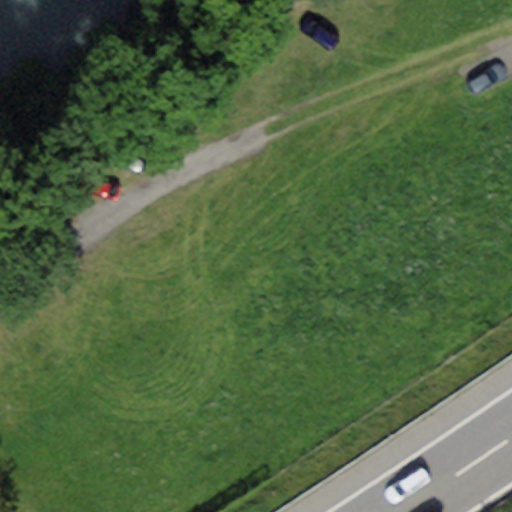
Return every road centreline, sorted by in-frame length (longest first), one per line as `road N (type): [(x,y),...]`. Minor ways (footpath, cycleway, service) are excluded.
road 1 (track): [(0,293),(222,153),(394,86),(468,81)]
road 2 (motorway): [(511,436),(398,511)]
